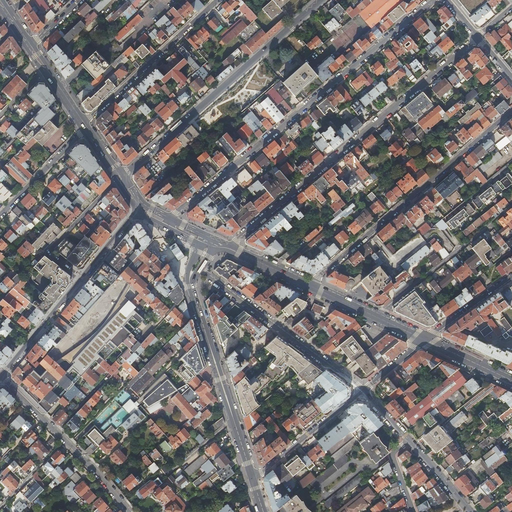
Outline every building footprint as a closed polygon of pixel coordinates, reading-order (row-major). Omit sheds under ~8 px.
[(29,0),(27,2),(18,11),(33,32),(36,32),(55,14),(51,10),(44,16),(42,14),(42,13),(40,10),(38,13),(40,16),(38,17),(39,19),(37,20),(33,15),(34,14),(37,12),(34,6),(31,8),(39,0),(29,0)] [(100,2),(97,0),(96,0),(90,7),(92,9),(100,2)] [(92,9),(97,14),(111,0),(101,0),(100,2),(92,9)] [(128,0),(127,1),(128,1),(111,17),(112,18),(108,21),(111,24),(136,0),(128,0)] [(197,13),(204,6),(197,0),(195,0),(190,5),(193,9),(197,13)] [(238,4),(240,6),(244,3),(243,2),(240,0),(229,0),(230,1),(227,3),(232,8),(238,4)] [(270,0),(262,8),(271,19),(276,13),(277,14),(282,11),(279,8),(288,0),(270,0)] [(358,13),(371,2),(369,0),(363,0),(357,6),(357,7),(353,10),(356,15),(358,13)] [(373,0),(371,2),(358,13),(371,28),(383,18),(386,15),(398,5),(402,1),(404,0),(373,0)] [(398,5),(405,13),(406,14),(417,5),(422,0),(411,0),(412,0),(407,4),(406,3),(405,5),(402,1),(398,5)] [(501,0),(489,0),(487,2),(492,8),(501,0)] [(86,15),(92,9),(90,7),(86,2),(77,10),(81,14),(83,12),(86,15)] [(193,9),(190,5),(187,2),(176,12),(183,19),(193,9)] [(223,9),(219,13),(225,20),(227,18),(235,11),(232,8),(227,3),(226,2),(221,7),(223,9)] [(257,17),(244,3),(240,6),(238,8),(250,21),(245,25),(240,18),(232,26),(234,28),(230,32),(228,29),(227,28),(218,37),(221,40),(225,45),(236,35),(243,29),(247,26),(254,20),(257,17)] [(469,18),(474,24),(491,11),(485,4),(469,18)] [(393,23),(405,13),(398,5),(386,15),(393,23)] [(183,19),(176,12),(172,7),(169,10),(175,17),(170,22),(175,26),(183,19)] [(452,17),(444,7),(438,12),(441,16),(440,17),(441,18),(445,23),(452,17)] [(212,12),(210,14),(213,18),(208,23),(214,30),(220,24),(217,22),(219,20),(212,12)] [(80,20),(63,37),(68,42),(82,28),(83,29),(89,24),(88,23),(94,17),(91,13),(82,22),(80,20)] [(142,19),(138,14),(114,36),(118,41),(142,19)] [(170,34),(177,28),(175,26),(170,22),(168,19),(164,15),(155,23),(158,27),(165,21),(167,24),(168,23),(168,24),(167,25),(168,26),(165,29),(170,34)] [(389,26),(393,23),(386,15),(383,18),(385,20),(382,23),(386,28),(387,29),(390,27),(389,26)] [(324,26),(330,33),(335,28),(336,28),(340,25),(333,17),(326,24),(324,26)] [(455,20),(452,17),(445,23),(443,24),(440,27),(441,28),(443,30),(455,20)] [(417,21),(413,25),(415,27),(421,35),(429,44),(433,41),(437,38),(433,33),(423,22),(420,18),(417,21)] [(245,45),(252,53),(285,23),(281,19),(265,33),(261,29),(251,38),(250,37),(247,39),(249,41),(245,45)] [(427,19),(423,22),(433,33),(434,32),(436,30),(430,22),(427,19)] [(254,20),(247,26),(243,29),(248,35),(259,26),(254,20)] [(82,51),(88,46),(87,45),(105,28),(101,23),(82,40),(85,42),(79,48),(82,51)] [(381,33),(386,28),(382,23),(376,28),(377,28),(381,33)] [(485,38),(493,46),(500,40),(511,31),(506,25),(496,34),(494,31),(490,34),(488,32),(486,35),(485,38)] [(300,26),(298,28),(306,37),(308,35),(300,26)] [(406,34),(412,41),(413,40),(414,41),(416,39),(416,40),(421,35),(415,27),(406,34)] [(197,32),(205,41),(207,39),(206,37),(209,35),(203,28),(197,32)] [(377,38),(382,34),(381,33),(377,28),(372,32),(376,37),(377,38)] [(243,29),(236,35),(243,43),(247,39),(250,37),(248,35),(243,29)] [(43,47),(47,53),(57,43),(63,38),(58,32),(59,32),(57,30),(43,43),(43,47)] [(168,37),(161,30),(156,35),(160,39),(161,38),(164,41),(168,37)] [(500,40),(509,51),(511,48),(511,45),(508,40),(511,36),(511,30),(511,31),(500,40)] [(149,36),(146,32),(138,39),(139,41),(142,44),(143,45),(147,42),(145,40),(149,36)] [(189,34),(185,37),(195,49),(200,45),(199,45),(200,44),(199,44),(202,42),(203,43),(205,41),(197,32),(192,37),(189,34)] [(368,43),(376,37),(372,32),(367,35),(366,33),(362,36),(368,43)] [(436,44),(443,53),(446,56),(450,53),(447,50),(453,44),(447,37),(440,43),(439,42),(441,40),(440,39),(443,36),(442,35),(444,34),(443,32),(437,38),(433,41),(436,44)] [(397,41),(405,50),(406,52),(411,48),(412,49),(414,49),(416,47),(412,41),(406,34),(397,41)] [(7,59),(10,61),(21,49),(12,37),(9,36),(0,46),(0,59),(4,56),(3,55),(10,47),(12,50),(10,52),(10,53),(11,54),(7,59)] [(316,36),(310,41),(314,46),(314,47),(315,47),(316,46),(321,42),(316,36)] [(362,51),(369,44),(368,43),(362,36),(361,37),(364,40),(361,42),(359,39),(355,42),(362,51)] [(139,41),(138,39),(130,46),(132,48),(139,41)] [(390,44),(387,46),(388,49),(395,56),(397,54),(398,56),(399,57),(402,55),(401,54),(405,50),(397,41),(395,39),(391,42),(395,46),(393,48),(390,44)] [(310,41),(306,45),(310,50),(314,47),(314,46),(310,41)] [(429,44),(424,48),(428,54),(430,53),(432,56),(436,52),(439,56),(443,53),(436,44),(433,41),(429,44)] [(355,56),(362,51),(355,42),(353,45),(356,49),(352,52),(355,56)] [(60,72),(68,64),(71,61),(57,46),(58,44),(57,43),(47,53),(60,72)] [(232,63),(236,67),(239,64),(239,63),(239,62),(237,60),(236,60),(235,59),(234,58),(241,53),(241,52),(243,51),(248,56),(252,53),(245,45),(243,43),(221,62),(222,63),(221,64),(222,66),(219,69),(221,72),(230,64),(232,63)] [(149,52),(146,49),(143,45),(142,44),(134,51),(137,53),(142,58),(149,52)] [(152,55),(155,51),(150,45),(146,49),(149,52),(152,55)] [(181,48),(179,50),(185,58),(188,56),(192,53),(184,45),(181,48)] [(132,48),(130,46),(122,53),(126,57),(131,53),(134,56),(137,53),(134,51),(132,48)] [(169,63),(173,67),(183,58),(181,56),(179,58),(177,55),(179,54),(174,48),(171,50),(174,54),(171,56),(171,57),(170,58),(169,56),(166,59),(169,63)] [(344,55),(343,56),(345,59),(348,62),(355,56),(352,52),(348,48),(347,50),(349,53),(345,56),(344,55)] [(484,65),(489,61),(478,48),(474,48),(468,54),(470,56),(467,58),(467,59),(470,63),(471,63),(474,61),(480,68),(484,65)] [(387,60),(384,63),(389,69),(393,74),(401,68),(403,66),(395,56),(388,49),(383,53),(390,60),(388,61),(387,60)] [(202,50),(199,53),(202,56),(204,58),(207,55),(202,50)] [(96,52),(95,51),(82,63),(83,64),(84,65),(97,53),(96,52)] [(103,71),(109,66),(97,53),(84,65),(95,78),(102,72),(103,71)] [(126,57),(122,53),(111,64),(116,68),(117,70),(122,66),(128,60),(126,57)] [(84,59),(79,54),(76,57),(73,60),(77,65),(84,59)] [(342,54),(334,60),(339,66),(341,68),(342,67),(339,64),(345,59),(343,56),(342,54)] [(330,55),(312,71),(316,76),(326,67),(334,60),(330,55)] [(414,57),(413,58),(415,60),(409,64),(415,71),(422,66),(414,57)] [(160,79),(164,83),(171,76),(178,84),(177,84),(177,85),(180,88),(185,83),(184,82),(187,79),(180,72),(178,70),(187,62),(183,58),(173,67),(163,76),(160,79)] [(464,78),(466,80),(471,76),(466,70),(465,71),(462,67),(467,64),(462,58),(454,65),(457,70),(464,78)] [(339,66),(334,60),(326,67),(331,73),(339,66)] [(374,64),(370,67),(377,75),(384,69),(378,61),(374,64)] [(305,62),(282,83),(283,84),(285,86),(291,93),(293,96),(298,92),(312,79),(314,78),(316,76),(312,71),(305,62)] [(10,63),(2,71),(9,77),(16,70),(14,67),(10,63)] [(161,74),(163,76),(173,67),(169,63),(165,66),(163,64),(159,67),(156,64),(154,66),(155,68),(158,71),(160,69),(163,72),(161,74)] [(192,75),(191,75),(195,79),(190,84),(196,91),(205,84),(202,81),(204,79),(203,78),(205,77),(212,71),(205,63),(204,64),(199,68),(196,71),(192,75)] [(65,79),(74,71),(68,64),(60,72),(65,79)] [(116,68),(111,64),(109,66),(103,71),(107,76),(116,68)] [(215,77),(219,82),(234,69),(230,64),(221,72),(215,77)] [(492,75),(484,65),(480,68),(475,72),(483,83),(485,81),(486,81),(489,78),(492,75)] [(122,66),(117,70),(108,79),(112,84),(118,78),(119,80),(128,72),(122,66)] [(326,67),(316,76),(317,77),(322,82),(332,74),(331,73),(326,67)] [(142,95),(146,91),(145,90),(146,89),(146,88),(149,85),(150,86),(149,87),(150,88),(154,84),(152,82),(155,79),(156,80),(158,78),(159,80),(160,79),(163,76),(161,74),(158,71),(155,68),(135,87),(142,95)] [(401,68),(393,74),(398,79),(405,73),(401,68)] [(457,70),(447,78),(448,79),(447,80),(452,86),(453,85),(456,89),(462,84),(460,82),(464,78),(457,70)] [(371,78),(365,71),(351,83),(356,89),(371,78)] [(103,74),(102,72),(95,78),(86,87),(87,88),(92,84),(95,87),(104,79),(101,76),(103,74)] [(491,79),(493,82),(500,75),(498,73),(491,79)] [(393,74),(390,77),(388,78),(386,80),(390,84),(391,85),(398,79),(393,74)] [(26,85),(16,75),(1,91),(11,101),(26,85)] [(204,79),(209,84),(215,79),(211,75),(206,79),(205,77),(203,78),(204,79)] [(493,82),(495,85),(503,78),(500,75),(493,82)] [(432,90),(439,98),(452,87),(452,86),(447,80),(445,78),(432,90)] [(503,78),(495,85),(500,91),(508,85),(503,78)] [(112,84),(108,79),(104,82),(106,84),(90,99),(88,97),(81,103),(87,111),(89,111),(90,111),(116,88),(112,84)] [(31,90),(30,88),(26,92),(32,97),(37,91),(44,84),(41,80),(31,90)] [(381,81),(374,87),(380,94),(387,88),(386,87),(383,83),(383,82),(381,81)] [(153,94),(154,93),(160,87),(156,83),(154,84),(150,88),(148,89),(153,94)] [(47,88),(44,84),(37,91),(38,92),(36,95),(38,97),(47,88)] [(171,99),(165,105),(172,113),(179,107),(172,99),(175,96),(164,84),(161,87),(171,99)] [(340,85),(335,89),(344,99),(348,104),(353,100),(340,85)] [(511,89),(508,85),(500,91),(505,97),(504,98),(505,99),(506,99),(511,94),(511,89)] [(135,102),(137,100),(134,97),(136,94),(138,97),(140,95),(132,86),(126,92),(132,99),(135,102)] [(291,93),(285,86),(278,92),(285,99),(291,93)] [(272,87),(264,94),(267,97),(283,116),(289,111),(281,102),(273,92),(275,90),(272,87)] [(374,87),(367,93),(372,100),(380,94),(374,87)] [(55,100),(47,88),(38,97),(34,101),(36,103),(41,98),(42,100),(38,105),(33,111),(30,108),(21,118),(30,126),(39,117),(38,115),(42,111),(43,112),(47,109),(55,100)] [(89,92),(85,88),(84,89),(76,96),(79,100),(89,92)] [(335,89),(325,98),(337,112),(339,111),(335,106),(336,106),(336,104),(336,103),(339,100),(339,101),(342,101),(344,99),(335,89)] [(462,99),(466,104),(478,94),(474,89),(462,99)] [(291,110),(275,90),(273,92),(281,102),(289,111),(291,110)] [(184,91),(177,98),(182,104),(186,101),(187,101),(191,98),(184,91)] [(252,91),(241,99),(245,104),(256,96),(252,91)] [(128,102),(132,99),(126,92),(122,96),(124,98),(128,102)] [(419,140),(420,142),(440,125),(449,118),(445,113),(439,105),(435,108),(422,92),(400,110),(405,115),(407,113),(408,112),(410,114),(418,123),(410,129),(415,136),(419,140)] [(367,93),(359,99),(365,106),(372,100),(367,93)] [(267,97),(260,104),(276,123),(283,116),(267,97)] [(123,112),(125,110),(122,107),(128,102),(124,98),(116,105),(121,110),(123,112)] [(325,98),(316,105),(319,109),(324,115),(327,112),(325,111),(328,109),(329,109),(333,112),(334,111),(336,114),(337,112),(325,98)] [(19,106),(24,112),(31,105),(32,104),(26,99),(19,106)] [(61,108),(55,100),(47,109),(49,111),(53,115),(51,116),(52,117),(61,108)] [(445,113),(449,118),(464,105),(460,100),(445,113)] [(494,105),(492,106),(498,113),(500,115),(509,107),(503,100),(495,107),(494,105)] [(357,101),(350,106),(358,115),(362,111),(364,109),(357,101)] [(109,108),(113,112),(115,110),(117,113),(121,110),(116,105),(115,102),(109,108)] [(145,116),(151,111),(144,102),(138,107),(145,116)] [(158,114),(155,116),(157,118),(162,124),(165,121),(164,120),(167,117),(168,118),(168,119),(168,120),(169,120),(171,118),(171,117),(170,117),(169,116),(172,113),(165,105),(162,102),(154,109),(158,114)] [(260,104),(251,111),(255,116),(257,114),(254,111),(256,109),(264,119),(260,122),(267,130),(276,123),(260,104)] [(492,106),(490,104),(489,104),(490,106),(482,113),(484,116),(490,123),(492,122),(490,120),(494,117),(495,116),(498,113),(492,106)] [(123,121),(137,108),(134,105),(120,118),(123,121)] [(114,120),(116,119),(118,117),(113,112),(109,108),(106,111),(114,120)] [(315,110),(309,115),(315,121),(320,116),(321,117),(324,115),(319,109),(316,111),(315,110)] [(478,109),(470,115),(474,119),(474,120),(476,119),(475,118),(481,113),(478,109)] [(101,132),(113,121),(114,120),(106,111),(103,113),(96,120),(96,122),(95,123),(101,132)] [(251,111),(242,119),(244,122),(258,138),(267,130),(260,122),(255,116),(251,111)] [(470,115),(460,124),(463,128),(474,119),(470,115)] [(478,122),(484,129),(490,123),(484,116),(478,122)] [(36,124),(41,129),(48,122),(45,119),(43,117),(36,124)] [(307,117),(299,123),(302,128),(309,122),(310,123),(311,122),(307,117)] [(356,117),(346,126),(352,134),(355,132),(354,131),(355,130),(357,130),(358,129),(358,128),(358,127),(358,126),(357,125),(360,122),(358,119),(356,117)] [(162,124),(157,118),(149,124),(155,130),(156,131),(163,125),(162,124)] [(0,129),(4,133),(12,125),(8,120),(0,128),(0,129)] [(41,129),(33,137),(37,141),(46,150),(62,133),(49,120),(48,122),(41,129)] [(115,128),(113,126),(115,123),(113,121),(101,132),(105,137),(113,130),(115,128)] [(311,124),(316,130),(320,127),(315,121),(311,124)] [(288,128),(285,131),(293,140),(299,135),(296,132),(301,128),(296,122),(290,127),(292,129),(290,130),(288,128)] [(466,131),(470,136),(472,139),(483,130),(476,122),(472,126),(471,125),(470,126),(470,127),(466,131)] [(155,130),(149,124),(148,123),(140,129),(142,132),(147,137),(155,130)] [(195,137),(199,134),(198,133),(190,124),(176,137),(181,144),(184,147),(187,144),(186,142),(194,135),(195,137)] [(243,139),(244,139),(252,132),(245,124),(237,131),(243,139)] [(346,126),(344,124),(340,127),(341,128),(339,130),(340,131),(339,132),(338,131),(336,132),(336,131),(335,132),(337,136),(343,142),(352,134),(346,126)] [(463,128),(460,124),(456,128),(457,129),(456,130),(458,131),(454,134),(462,143),(470,136),(466,131),(463,128)] [(495,145),(499,150),(509,143),(510,142),(507,138),(511,134),(511,135),(511,132),(505,124),(499,129),(506,137),(495,145)] [(322,132),(320,134),(325,140),(327,138),(328,140),(329,138),(331,141),(328,143),(328,142),(327,143),(329,145),(333,150),(343,142),(337,136),(334,138),(332,136),(333,135),(332,134),(334,132),(330,126),(327,128),(327,130),(324,132),(322,132)] [(387,126),(377,136),(383,142),(393,133),(387,126)] [(409,141),(415,136),(410,129),(409,128),(403,133),(409,141)] [(33,137),(26,130),(19,138),(25,145),(33,137)] [(111,146),(124,135),(121,131),(118,134),(116,136),(116,135),(117,134),(113,130),(105,137),(107,140),(111,146)] [(131,135),(128,131),(124,135),(111,146),(115,153),(123,164),(126,164),(138,154),(131,146),(129,148),(125,143),(124,144),(124,145),(123,146),(121,143),(124,141),(131,135)] [(147,137),(142,132),(135,138),(142,145),(149,139),(147,137)] [(321,152),(319,153),(324,158),(327,156),(322,151),(329,145),(327,143),(325,140),(320,134),(318,132),(315,135),(318,139),(314,143),(321,152)] [(231,139),(226,133),(222,136),(233,149),(238,154),(246,147),(241,141),(239,138),(232,144),(232,142),(231,141),(230,141),(230,140),(231,139)] [(370,145),(376,140),(372,134),(362,142),(367,148),(367,147),(369,149),(371,146),(370,145)] [(12,148),(11,147),(15,141),(12,139),(13,139),(9,136),(1,147),(6,150),(7,148),(10,151),(12,148)] [(233,149),(222,136),(217,140),(228,153),(233,149)] [(283,143),(287,140),(284,136),(277,142),(283,148),(284,147),(283,146),(284,145),(283,143)] [(37,141),(33,137),(25,145),(22,148),(24,150),(26,152),(37,141)] [(176,148),(181,144),(176,137),(162,149),(168,156),(172,152),(174,154),(175,153),(174,150),(175,149),(176,151),(177,150),(176,148)] [(489,138),(481,144),(486,151),(489,149),(491,151),(495,147),(493,145),(494,144),(489,138)] [(246,147),(249,145),(244,139),(243,139),(241,141),(246,147)] [(445,153),(449,159),(452,156),(450,153),(457,147),(454,143),(452,140),(451,139),(450,140),(451,141),(450,142),(449,141),(448,141),(447,141),(444,143),(446,145),(444,147),(448,151),(445,153)] [(274,140),(262,150),(269,158),(280,148),(274,140)] [(290,145),(283,151),(286,155),(287,155),(296,147),(298,146),(293,140),(289,143),(290,145)] [(411,146),(412,148),(420,142),(419,140),(411,146)] [(97,161),(84,143),(78,142),(65,156),(76,167),(84,158),(87,161),(89,164),(90,165),(91,167),(97,161)] [(396,157),(398,160),(400,158),(405,154),(408,152),(405,148),(403,151),(396,142),(388,148),(391,150),(390,151),(395,157),(396,157)] [(481,144),(473,151),(479,159),(484,155),(483,154),(486,151),(481,144)] [(357,146),(350,152),(359,162),(362,166),(364,165),(360,161),(368,154),(363,147),(360,150),(357,146)] [(439,162),(443,158),(435,148),(423,158),(432,168),(435,165),(434,164),(438,161),(439,162)] [(162,162),(169,157),(168,156),(162,149),(158,152),(159,154),(157,155),(158,157),(161,161),(162,162)] [(20,150),(18,152),(15,155),(20,159),(18,161),(26,169),(29,165),(25,161),(30,156),(28,153),(26,152),(24,150),(22,152),(20,150)] [(218,167),(227,159),(220,151),(219,152),(217,150),(214,152),(216,155),(212,159),(218,167)] [(208,172),(212,176),(216,173),(211,167),(210,168),(203,160),(208,155),(205,151),(196,158),(198,160),(202,165),(208,172)] [(306,158),(307,159),(313,167),(324,158),(319,153),(318,151),(310,158),(309,155),(306,158)] [(473,151),(465,158),(471,166),(477,161),(479,159),(473,151)] [(477,169),(481,174),(502,157),(498,151),(477,169)] [(350,152),(342,159),(347,165),(350,169),(353,167),(351,165),(351,163),(353,162),(355,162),(356,164),(359,162),(350,152)] [(263,154),(256,159),(261,166),(268,160),(263,154)] [(76,167),(65,156),(60,161),(69,169),(77,177),(79,179),(86,172),(84,170),(81,167),(87,161),(84,158),(76,167)] [(22,186),(32,175),(26,169),(18,161),(13,157),(3,168),(22,186)] [(196,158),(188,165),(190,168),(198,160),(196,158)] [(413,158),(402,167),(408,173),(416,182),(418,185),(428,176),(413,158)] [(297,167),(303,175),(313,167),(307,159),(297,167)] [(342,159),(331,168),(339,177),(342,181),(345,179),(342,175),(343,174),(341,170),(347,165),(342,159)] [(261,167),(255,160),(249,165),(255,172),(261,167)] [(101,168),(97,161),(91,167),(86,172),(79,179),(78,181),(82,185),(85,181),(86,182),(89,181),(101,168)] [(84,170),(90,165),(89,164),(87,161),(81,167),(84,170)] [(461,161),(453,168),(463,180),(464,179),(474,171),(472,168),(469,171),(461,161)] [(293,171),(300,178),(303,175),(297,167),(293,162),(289,165),(287,162),(280,168),(287,176),(293,171)] [(189,182),(195,190),(203,183),(190,168),(188,165),(184,169),(191,177),(192,178),(193,177),(194,178),(193,178),(194,179),(190,182),(189,180),(188,181),(189,183),(189,182)] [(201,178),(208,172),(202,165),(200,167),(199,166),(198,167),(198,168),(195,171),(201,178)] [(133,178),(139,188),(148,181),(146,179),(145,178),(146,176),(150,173),(143,166),(133,174),(133,176),(133,178)] [(243,166),(238,170),(251,185),(256,181),(252,176),(243,166)] [(362,166),(360,168),(356,171),(364,182),(371,177),(362,166)] [(331,168),(322,176),(330,186),(335,182),(338,186),(338,185),(343,191),(348,188),(342,181),(339,177),(331,168)] [(71,187),(76,183),(74,181),(77,177),(69,169),(64,173),(71,180),(71,181),(64,174),(58,180),(69,190),(71,187)] [(474,171),(464,179),(467,183),(473,178),(473,177),(475,175),(483,184),(487,181),(481,174),(477,169),(474,171)] [(110,181),(103,170),(96,177),(99,180),(99,181),(100,182),(99,183),(98,182),(96,183),(94,180),(88,185),(99,195),(110,183),(110,181)] [(258,179),(273,197),(290,183),(279,170),(275,174),(277,176),(278,176),(279,178),(278,178),(275,181),(273,183),(270,185),(269,186),(268,185),(268,183),(262,176),(259,178),(258,179)] [(139,188),(144,194),(158,182),(154,178),(158,175),(157,175),(160,172),(159,171),(148,181),(139,188)] [(453,172),(434,188),(443,198),(443,199),(446,196),(447,197),(449,197),(449,196),(456,191),(464,201),(472,194),(453,172)] [(342,181),(348,188),(350,190),(360,182),(353,173),(345,179),(342,181)] [(401,179),(396,183),(404,192),(416,182),(408,173),(403,177),(404,179),(404,180),(403,180),(403,181),(402,181),(401,179)] [(234,174),(230,177),(243,192),(247,188),(234,174)] [(472,201),(476,206),(479,209),(482,206),(481,206),(486,202),(493,197),(493,196),(498,192),(498,193),(502,190),(502,191),(505,188),(505,189),(511,183),(511,182),(511,178),(509,174),(497,184),(496,182),(475,200),(474,199),(473,199),(472,200),(472,201)] [(335,201),(330,206),(335,212),(345,204),(330,186),(322,176),(312,184),(320,193),(324,190),(323,189),(327,185),(331,190),(328,193),(335,201)] [(174,177),(159,190),(150,198),(157,202),(163,204),(172,197),(169,193),(167,194),(166,193),(163,195),(162,195),(162,194),(164,192),(165,192),(171,186),(177,181),(176,179),(174,177)] [(230,177),(217,188),(230,202),(235,198),(229,191),(236,185),(240,190),(239,191),(241,193),(243,192),(230,177)] [(58,191),(60,189),(59,188),(62,185),(55,178),(47,186),(54,193),(57,190),(58,191)] [(250,201),(259,212),(274,199),(273,197),(258,179),(256,181),(251,185),(248,187),(251,192),(255,189),(257,191),(260,189),(264,194),(253,202),(251,200),(250,201)] [(172,197),(163,204),(171,208),(174,208),(186,197),(195,190),(189,182),(189,183),(181,189),(183,192),(181,194),(179,194),(178,195),(177,194),(176,195),(177,196),(176,197),(174,199),(172,197)] [(307,198),(310,201),(315,196),(321,203),(325,199),(320,193),(312,184),(303,192),(307,198)] [(394,187),(390,190),(397,198),(402,193),(395,184),(393,186),(394,187)] [(0,187),(9,196),(12,193),(3,185),(0,187)] [(0,192),(5,197),(6,199),(9,196),(0,187),(0,192)] [(79,195),(71,187),(69,190),(68,191),(60,199),(58,201),(56,204),(59,207),(63,203),(68,207),(72,203),(76,198),(79,195)] [(159,190),(157,187),(146,196),(146,197),(150,198),(159,190)] [(86,188),(79,195),(76,198),(72,203),(76,207),(77,208),(90,195),(88,194),(91,192),(86,188)] [(123,199),(115,188),(112,188),(105,196),(111,202),(108,204),(114,209),(110,205),(111,204),(110,203),(110,202),(116,207),(123,199)] [(230,202),(217,188),(195,207),(188,212),(188,216),(202,222),(205,216),(203,213),(202,211),(201,209),(202,208),(204,210),(208,207),(206,205),(211,200),(214,203),(216,205),(211,208),(210,207),(207,209),(208,209),(205,212),(207,214),(206,214),(210,219),(216,214),(224,208),(226,205),(230,202)] [(428,190),(424,193),(433,204),(434,205),(443,198),(434,188),(431,191),(430,190),(428,191),(428,190)] [(37,196),(32,190),(29,193),(34,199),(37,196)] [(397,198),(390,190),(386,193),(385,192),(383,194),(391,203),(397,198)] [(52,195),(49,192),(46,196),(45,195),(41,199),(48,206),(55,198),(52,195)] [(301,202),(307,198),(303,192),(298,196),(299,198),(297,200),(297,199),(292,203),(298,210),(302,206),(301,205),(302,204),(301,202)] [(372,192),(367,195),(374,203),(370,207),(375,213),(379,209),(380,210),(384,207),(383,205),(378,199),(372,192)] [(34,199),(29,193),(20,202),(27,209),(28,209),(29,208),(33,204),(35,202),(36,201),(34,199)] [(424,193),(414,202),(415,204),(424,215),(429,211),(428,210),(429,209),(430,210),(433,208),(431,206),(433,204),(424,193)] [(235,198),(230,202),(226,205),(227,206),(224,209),(224,208),(216,214),(224,223),(233,215),(243,207),(240,203),(242,200),(238,195),(235,198)] [(111,202),(105,196),(100,201),(106,206),(107,206),(112,211),(114,209),(108,204),(111,202)] [(501,207),(507,202),(503,198),(493,206),(499,214),(503,211),(501,207)] [(129,208),(123,199),(116,207),(115,207),(114,209),(112,211),(110,213),(106,217),(107,218),(111,215),(113,217),(110,220),(107,224),(103,220),(99,224),(111,234),(114,229),(129,212),(129,209),(129,208)] [(106,206),(100,201),(97,204),(103,209),(106,206)] [(224,223),(216,229),(228,235),(230,235),(231,235),(259,212),(250,201),(244,206),(245,207),(246,206),(248,209),(247,212),(238,219),(236,222),(233,218),(234,217),(233,215),(224,223)] [(301,214),(298,210),(292,203),(291,201),(279,212),(287,222),(291,219),(290,218),(294,215),(295,215),(298,220),(303,216),(301,214)] [(415,204),(403,215),(410,222),(411,224),(416,220),(414,219),(415,218),(416,219),(419,217),(420,218),(424,215),(415,204)] [(445,223),(448,226),(451,230),(453,228),(454,229),(467,218),(467,217),(471,214),(472,214),(475,212),(473,209),(469,204),(468,204),(467,204),(467,205),(467,206),(445,223)] [(43,216),(48,212),(41,205),(34,213),(38,217),(39,216),(41,219),(43,216)] [(362,205),(356,209),(360,214),(354,220),(354,221),(360,227),(372,217),(362,205)] [(23,213),(16,206),(11,211),(14,213),(18,218),(27,226),(33,220),(36,223),(31,230),(28,232),(36,240),(35,241),(40,246),(40,247),(44,250),(61,232),(62,231),(53,223),(52,224),(48,228),(40,220),(39,220),(32,213),(28,209),(27,209),(23,213)] [(479,218),(482,222),(483,222),(493,214),(496,217),(499,214),(493,206),(479,218)] [(80,211),(77,208),(76,207),(71,212),(75,216),(80,211)] [(71,212),(67,208),(62,213),(67,217),(64,219),(60,215),(57,219),(65,227),(75,216),(71,212)] [(286,230),(291,226),(287,222),(279,212),(263,225),(272,235),(273,236),(275,234),(275,232),(274,231),(282,225),(283,225),(284,226),(283,227),(286,230)] [(402,213),(389,223),(395,231),(396,231),(405,223),(407,225),(410,222),(403,215),(402,213)] [(97,222),(88,214),(85,217),(87,219),(86,220),(88,222),(89,221),(92,224),(88,228),(90,229),(97,222)] [(505,224),(510,220),(506,216),(503,218),(502,217),(498,220),(503,227),(506,225),(505,224)] [(479,218),(462,231),(466,235),(482,222),(479,218)] [(442,219),(433,226),(435,228),(437,227),(438,229),(439,229),(440,230),(444,230),(448,226),(445,223),(442,219)] [(12,227),(19,233),(25,227),(19,220),(12,227)] [(360,227),(354,221),(347,227),(353,234),(361,228),(360,227)] [(122,239),(131,249),(137,240),(141,245),(138,249),(136,249),(134,252),(135,254),(137,256),(145,248),(151,241),(139,223),(137,223),(135,223),(122,239)] [(389,223),(376,235),(382,242),(395,231),(389,223)] [(417,230),(419,233),(421,236),(430,228),(426,223),(417,230)] [(90,229),(88,228),(84,224),(79,229),(85,235),(90,229)] [(99,247),(111,234),(99,224),(94,230),(98,233),(97,235),(93,232),(88,238),(99,247)] [(272,235),(263,225),(246,240),(246,243),(262,250),(274,240),(272,239),(268,242),(265,238),(267,236),(268,237),(269,236),(268,235),(270,234),(271,236),(272,235)] [(321,226),(320,225),(305,237),(308,241),(319,232),(317,230),(320,228),(320,227),(321,226)] [(509,229),(506,225),(503,227),(498,231),(501,235),(509,229)] [(322,233),(286,262),(290,264),(301,254),(315,243),(326,234),(330,231),(327,228),(322,233)] [(4,236),(11,242),(16,236),(10,229),(5,234),(4,236)] [(342,230),(334,237),(340,244),(348,237),(342,230)] [(505,243),(494,230),(490,233),(500,246),(493,252),(495,255),(496,256),(508,247),(505,243)] [(334,237),(330,231),(326,234),(331,239),(334,237)] [(32,245),(35,241),(36,240),(28,232),(23,237),(27,241),(32,245)] [(403,239),(396,232),(394,234),(401,241),(403,239)] [(82,268),(99,247),(88,238),(85,235),(75,247),(64,238),(54,249),(78,269),(82,268)] [(0,252),(4,256),(9,251),(8,250),(10,249),(9,248),(10,247),(1,238),(0,239),(0,249),(2,251),(0,252)] [(434,238),(429,242),(436,251),(441,247),(434,238)] [(132,250),(131,249),(122,239),(114,249),(124,258),(126,255),(124,254),(127,251),(129,253),(132,250)] [(493,252),(483,239),(471,248),(482,262),(485,265),(489,262),(484,257),(485,256),(483,254),(488,250),(489,253),(492,257),(495,255),(493,252)] [(274,240),(262,250),(272,255),(277,251),(278,253),(282,249),(274,240)] [(29,253),(34,248),(32,245),(27,241),(22,246),(17,251),(24,258),(29,253)] [(37,250),(40,247),(40,246),(35,241),(32,245),(34,248),(37,250)] [(339,249),(332,241),(328,244),(329,245),(328,246),(327,245),(326,246),(327,247),(322,252),(328,259),(339,249)] [(400,265),(404,270),(429,250),(431,252),(429,254),(429,255),(427,257),(428,258),(433,254),(434,253),(436,251),(429,242),(419,249),(421,252),(418,254),(416,252),(400,265)] [(174,243),(168,247),(179,263),(185,259),(174,243)] [(366,243),(357,250),(364,258),(368,254),(369,255),(370,254),(369,253),(370,252),(372,254),(370,256),(373,260),(378,257),(374,253),(366,243)] [(387,248),(392,254),(396,251),(390,245),(387,248)] [(472,256),(464,262),(465,263),(468,267),(472,272),(473,274),(476,278),(477,278),(483,274),(481,271),(478,273),(475,270),(476,269),(475,267),(482,262),(471,248),(469,245),(466,247),(472,256)] [(145,248),(137,256),(133,261),(131,263),(126,268),(120,275),(128,281),(127,282),(132,286),(133,286),(140,293),(146,287),(147,285),(140,278),(143,275),(144,276),(146,276),(149,273),(149,272),(147,270),(150,267),(158,274),(160,271),(165,266),(157,259),(158,259),(153,254),(152,255),(145,248)] [(374,253),(378,257),(382,262),(388,258),(380,248),(374,253)] [(126,260),(124,258),(114,249),(110,254),(105,260),(118,271),(126,260)] [(293,251),(291,249),(281,257),(284,258),(293,251)] [(348,259),(351,263),(353,266),(361,260),(362,261),(363,260),(362,259),(364,258),(357,250),(348,259)] [(310,259),(301,254),(290,264),(311,274),(315,273),(330,261),(328,259),(322,252),(321,251),(313,258),(311,259),(311,260),(310,260),(310,259)] [(433,254),(428,258),(427,258),(433,266),(440,261),(434,253),(433,254)] [(501,276),(511,268),(511,262),(509,258),(501,264),(500,263),(500,264),(495,268),(501,276)] [(61,294),(69,284),(67,282),(67,278),(69,276),(48,259),(42,266),(43,267),(39,272),(47,278),(47,279),(49,281),(50,280),(52,283),(50,284),(42,294),(54,303),(61,294)] [(228,271),(233,274),(235,273),(238,270),(242,267),(236,264),(227,260),(221,265),(228,271)] [(112,269),(103,262),(96,271),(105,278),(112,269)] [(454,278),(456,277),(468,267),(465,263),(451,274),(454,278)] [(168,265),(167,264),(165,266),(160,271),(162,273),(160,275),(160,274),(158,276),(158,277),(159,277),(159,278),(158,277),(154,281),(155,282),(154,283),(154,285),(155,286),(171,270),(168,265)] [(228,271),(221,265),(214,271),(227,280),(233,274),(228,271)] [(363,277),(361,280),(373,295),(389,281),(377,266),(363,277)] [(239,277),(240,278),(243,281),(245,279),(248,277),(251,274),(253,272),(249,270),(247,269),(244,267),(242,267),(238,270),(240,273),(238,275),(239,277)] [(456,277),(460,282),(472,272),(468,267),(456,277)] [(411,271),(416,278),(421,277),(414,269),(411,271)] [(444,287),(454,278),(451,274),(447,269),(443,272),(447,277),(437,285),(440,290),(444,287)] [(174,277),(171,270),(155,286),(151,291),(143,299),(147,303),(146,304),(148,306),(149,305),(154,309),(161,301),(156,296),(156,295),(155,294),(154,295),(152,293),(156,288),(165,297),(166,296),(178,283),(174,277)] [(337,272),(334,270),(326,277),(327,281),(347,291),(361,280),(363,277),(360,273),(354,279),(349,276),(349,277),(339,273),(338,274),(337,273),(337,272)] [(373,295),(366,300),(379,306),(382,303),(388,298),(385,293),(391,288),(395,293),(405,284),(405,282),(403,280),(402,280),(401,280),(408,275),(404,270),(389,281),(373,295)] [(105,278),(96,271),(89,280),(93,283),(95,282),(101,287),(103,285),(101,283),(105,278)] [(118,274),(115,271),(107,280),(112,284),(117,278),(120,275),(118,274)] [(259,275),(253,272),(251,274),(248,277),(252,281),(255,279),(259,275)] [(479,281),(481,284),(488,278),(484,273),(483,274),(477,278),(479,281)] [(236,287),(243,281),(240,278),(239,279),(238,278),(237,279),(233,274),(227,280),(236,287)] [(17,283),(19,281),(16,277),(13,281),(7,276),(2,282),(9,288),(14,283),(15,282),(17,283)] [(27,281),(22,278),(19,281),(17,283),(16,284),(13,288),(17,291),(20,289),(27,281)] [(62,343),(66,347),(114,294),(109,290),(118,279),(117,278),(112,284),(109,286),(104,292),(96,301),(88,310),(84,314),(83,315),(78,320),(71,328),(68,331),(66,334),(62,338),(59,342),(57,343),(55,346),(53,348),(48,353),(42,360),(36,367),(27,376),(25,378),(22,381),(30,388),(29,389),(34,393),(34,392),(41,399),(52,408),(58,401),(66,393),(60,388),(64,385),(69,389),(74,385),(78,380),(52,356),(52,354),(62,343)] [(243,281),(236,287),(241,291),(248,284),(249,283),(245,279),(243,281)] [(93,283),(89,280),(82,288),(92,296),(93,297),(100,288),(93,283)] [(436,293),(440,290),(437,285),(433,280),(429,284),(436,293)] [(477,293),(484,288),(481,284),(479,281),(472,286),(477,293)] [(9,288),(2,282),(0,283),(0,289),(4,293),(9,288)] [(452,299),(458,307),(471,298),(460,282),(458,284),(461,288),(460,289),(462,292),(452,299)] [(180,288),(178,283),(166,296),(167,296),(173,301),(172,302),(173,303),(174,302),(177,305),(184,297),(183,295),(182,292),(180,288)] [(282,285),(277,283),(261,296),(260,295),(254,300),(259,304),(268,297),(271,295),(282,285)] [(474,296),(477,293),(472,286),(470,283),(467,285),(474,296)] [(256,290),(248,284),(241,291),(251,298),(256,290)] [(301,294),(282,285),(271,295),(273,298),(276,295),(280,301),(286,296),(291,302),(296,298),(301,294)] [(403,309),(400,315),(426,328),(430,327),(445,317),(439,309),(433,300),(431,297),(432,296),(424,285),(409,297),(399,305),(403,309)] [(143,299),(151,291),(146,287),(140,293),(131,302),(134,305),(141,297),(143,299)] [(433,300),(445,289),(444,287),(440,290),(436,293),(432,296),(431,297),(433,300)] [(92,296),(82,288),(74,299),(81,305),(83,306),(86,303),(89,300),(88,300),(92,296)] [(96,301),(104,292),(102,290),(99,293),(100,293),(98,295),(97,294),(94,298),(96,301)] [(30,302),(32,299),(33,298),(23,291),(21,294),(26,299),(27,299),(30,302)] [(213,293),(206,301),(208,307),(208,309),(216,301),(213,298),(215,296),(218,299),(222,295),(219,292),(218,292),(216,295),(213,293)] [(500,292),(491,299),(500,311),(501,313),(510,306),(508,303),(506,301),(503,303),(501,300),(504,298),(500,292)] [(54,303),(42,294),(41,293),(39,295),(39,296),(39,298),(42,301),(42,302),(41,303),(40,303),(37,301),(34,301),(32,299),(30,302),(36,307),(45,314),(54,303)] [(397,302),(399,305),(409,297),(406,295),(397,302)] [(216,301),(208,309),(213,322),(214,325),(222,317),(229,311),(235,304),(232,302),(226,308),(225,308),(222,311),(220,309),(219,308),(220,308),(221,307),(222,308),(229,300),(225,297),(219,303),(217,301),(218,300),(217,300),(216,301)] [(268,297),(259,304),(274,315),(281,310),(282,309),(268,297)] [(7,318),(8,318),(15,309),(3,298),(0,301),(0,303),(3,305),(4,305),(5,307),(3,309),(0,312),(7,318)] [(88,310),(96,301),(94,298),(85,308),(88,310)] [(294,315),(297,313),(302,308),(305,302),(296,298),(291,302),(282,309),(281,310),(287,317),(289,319),(290,318),(294,315)] [(81,305),(74,299),(65,309),(73,315),(81,305)] [(439,309),(445,317),(458,307),(452,299),(449,301),(448,302),(439,309)] [(486,321),(488,325),(489,326),(498,337),(502,334),(503,335),(511,327),(504,317),(500,320),(500,321),(505,327),(503,328),(505,330),(501,333),(491,319),(490,320),(489,320),(489,318),(487,316),(494,311),(497,314),(500,311),(491,299),(477,309),(486,321)] [(187,307),(185,300),(178,307),(178,308),(181,311),(180,312),(175,307),(168,314),(172,318),(168,322),(171,324),(187,307)] [(161,301),(154,309),(152,311),(156,315),(155,316),(155,318),(157,319),(159,319),(161,316),(162,316),(169,309),(161,301)] [(319,314),(322,306),(312,303),(309,311),(319,314)] [(222,317),(214,325),(218,337),(220,344),(241,325),(251,316),(235,304),(229,311),(222,317)] [(35,326),(45,314),(36,307),(27,319),(30,322),(35,326)] [(189,314),(187,307),(171,324),(173,326),(177,323),(181,327),(190,317),(189,314)] [(302,308),(297,313),(302,319),(309,314),(310,315),(317,325),(318,324),(322,321),(325,318),(320,316),(310,311),(305,309),(305,310),(302,308)] [(73,315),(65,309),(61,314),(71,322),(68,325),(71,328),(78,320),(74,317),(73,315)] [(458,323),(463,331),(467,328),(472,331),(473,330),(474,332),(478,328),(477,326),(478,325),(479,326),(486,321),(477,309),(458,323)] [(340,313),(335,310),(329,315),(327,316),(329,319),(324,323),(322,321),(318,324),(322,328),(324,326),(327,330),(333,338),(336,335),(337,334),(330,325),(332,325),(334,323),(334,322),(336,324),(341,331),(345,328),(344,326),(346,324),(348,326),(355,320),(346,316),(340,313)] [(78,320),(83,315),(79,312),(74,317),(78,320)] [(289,319),(284,323),(286,324),(291,328),(302,319),(297,313),(294,315),(290,318),(289,319)] [(309,314),(302,319),(291,328),(303,336),(313,328),(306,319),(310,315),(309,314)] [(500,330),(504,327),(500,320),(503,318),(500,314),(492,319),(500,330)] [(25,328),(30,322),(27,319),(22,315),(17,322),(25,328)] [(251,316),(241,325),(242,327),(243,325),(252,335),(255,332),(262,325),(251,316)] [(68,325),(59,317),(55,321),(68,331),(71,328),(68,325)] [(8,324),(11,321),(8,318),(7,318),(1,324),(3,325),(2,327),(9,333),(12,329),(8,326),(8,324)] [(168,342),(170,343),(171,344),(172,343),(179,350),(182,348),(181,346),(179,343),(176,343),(177,340),(179,339),(180,340),(182,339),(180,337),(183,334),(186,337),(181,341),(185,346),(183,348),(187,352),(198,341),(191,319),(168,342)] [(361,328),(355,320),(348,326),(345,328),(341,331),(337,334),(336,335),(333,338),(332,339),(331,339),(319,349),(328,355),(339,346),(351,336),(358,331),(361,328)] [(461,332),(463,331),(458,323),(444,333),(445,336),(466,347),(467,344),(470,337),(465,334),(466,333),(464,332),(464,333),(461,332)] [(66,334),(55,325),(47,335),(54,341),(57,337),(58,337),(59,336),(62,338),(66,334)] [(267,328),(262,325),(255,332),(258,336),(267,328)] [(488,325),(480,331),(484,336),(492,330),(489,326),(488,325)] [(324,326),(322,328),(324,330),(331,339),(332,339),(333,338),(327,330),(324,326)] [(5,337),(9,333),(2,327),(0,329),(0,328),(0,334),(1,334),(5,337)] [(315,330),(314,328),(313,328),(303,336),(308,340),(313,336),(320,330),(318,327),(315,330)] [(511,327),(503,335),(506,339),(509,336),(510,338),(511,336),(511,327)] [(322,328),(320,330),(313,336),(314,337),(324,330),(322,328)] [(361,331),(358,331),(351,336),(339,346),(341,349),(337,353),(341,358),(346,355),(348,358),(344,361),(348,365),(352,362),(352,363),(354,361),(364,353),(371,347),(373,344),(369,340),(365,339),(366,337),(364,335),(362,335),(363,333),(361,331)] [(134,335),(131,332),(117,347),(123,353),(120,356),(121,356),(126,360),(134,351),(140,345),(141,344),(133,337),(134,335)] [(47,335),(45,333),(37,344),(46,351),(50,347),(50,348),(53,344),(55,345),(55,346),(57,343),(55,342),(54,341),(47,335)] [(151,333),(145,339),(150,343),(154,338),(155,339),(156,338),(151,333)] [(163,333),(157,339),(160,341),(166,336),(163,333)] [(272,334),(266,340),(268,343),(274,337),(272,334)] [(386,334),(371,347),(385,364),(406,347),(405,343),(386,334)] [(477,338),(471,335),(470,337),(467,344),(510,365),(511,363),(511,352),(508,350),(506,353),(503,351),(503,350),(490,344),(489,345),(477,340),(477,338)] [(242,378),(233,386),(234,388),(244,418),(253,410),(258,406),(254,400),(256,400),(254,395),(256,393),(256,394),(271,380),(273,381),(277,375),(279,376),(287,365),(292,368),(293,367),(298,373),(309,363),(312,361),(302,354),(301,355),(296,351),(297,350),(277,336),(264,347),(275,355),(275,357),(274,357),(267,367),(268,368),(263,374),(262,373),(255,379),(254,377),(249,381),(245,376),(242,378)] [(145,339),(141,344),(140,345),(145,350),(146,349),(145,348),(150,343),(145,339)] [(177,371),(188,383),(189,382),(196,376),(206,366),(198,341),(187,352),(181,357),(185,362),(179,367),(180,368),(177,371)] [(4,364),(14,352),(9,347),(5,344),(2,347),(3,348),(1,352),(0,351),(0,350),(1,349),(0,348),(0,364),(3,365),(4,364)] [(46,351),(37,344),(25,358),(33,365),(36,367),(42,360),(40,358),(37,361),(35,360),(39,355),(41,357),(46,351)] [(166,344),(153,357),(147,364),(138,373),(130,381),(127,384),(133,390),(137,395),(154,378),(152,375),(177,349),(172,345),(168,349),(166,347),(167,346),(166,344)] [(145,350),(140,345),(134,351),(138,355),(143,350),(144,351),(145,350)] [(235,350),(225,359),(231,378),(249,362),(247,359),(253,353),(252,352),(251,353),(245,346),(238,352),(245,359),(241,362),(240,362),(240,363),(240,365),(239,366),(238,365),(235,356),(237,354),(235,350)] [(378,370),(385,364),(371,347),(364,353),(376,367),(378,370)] [(134,351),(126,360),(131,365),(132,364),(131,363),(138,355),(134,351)] [(426,366),(427,366),(437,358),(424,352),(420,352),(413,357),(420,365),(424,361),(425,363),(424,363),(426,366)] [(376,367),(364,353),(354,361),(366,375),(376,367)] [(111,367),(103,360),(99,364),(100,366),(106,371),(111,375),(126,360),(121,356),(111,367)] [(403,366),(404,368),(409,373),(420,365),(413,357),(403,366)] [(33,365),(25,358),(18,366),(22,370),(28,364),(31,367),(33,365)] [(427,371),(429,373),(443,361),(437,358),(427,366),(428,367),(429,366),(431,368),(427,371)] [(126,360),(111,375),(116,380),(119,377),(117,374),(123,367),(131,374),(127,378),(130,381),(138,373),(131,365),(126,360)] [(249,362),(231,378),(233,386),(242,378),(245,376),(245,375),(242,372),(244,369),(245,370),(253,363),(251,360),(249,362)] [(324,371),(312,361),(309,363),(298,373),(294,376),(290,380),(300,391),(303,388),(322,373),(324,371)] [(461,369),(445,362),(431,374),(434,377),(443,370),(450,378),(459,371),(461,369)] [(22,370),(18,366),(12,374),(12,378),(19,385),(22,381),(25,378),(23,376),(23,375),(23,374),(22,373),(23,372),(22,370)] [(89,368),(82,375),(87,380),(98,368),(96,366),(92,371),(89,368)] [(87,380),(92,385),(100,378),(98,376),(101,372),(103,374),(106,371),(100,366),(98,368),(87,380)] [(409,381),(410,380),(412,378),(409,373),(404,368),(401,371),(409,381)] [(340,382),(324,371),(322,373),(303,388),(307,393),(323,380),(324,381),(323,382),(325,385),(324,385),(326,388),(328,390),(330,390),(331,389),(332,390),(339,385),(338,384),(340,382)] [(396,371),(388,377),(389,378),(396,387),(398,386),(397,385),(398,384),(397,382),(402,379),(396,371)] [(459,371),(450,378),(439,387),(432,392),(430,394),(429,395),(438,406),(445,401),(458,390),(466,384),(468,382),(459,371)] [(165,373),(142,395),(145,399),(143,401),(148,406),(150,405),(168,396),(173,398),(179,392),(188,383),(189,382),(188,383),(178,388),(165,373)] [(116,380),(111,375),(110,377),(108,379),(113,384),(116,380)] [(196,376),(189,382),(188,383),(179,392),(173,398),(171,399),(189,420),(192,417),(197,414),(201,410),(208,404),(211,401),(215,398),(209,391),(211,389),(211,388),(205,381),(204,381),(202,383),(196,376)] [(384,389),(390,396),(398,390),(396,387),(389,378),(380,386),(384,390),(384,389)] [(474,378),(468,382),(466,384),(473,394),(481,388),(474,378)] [(323,380),(307,393),(308,394),(318,386),(323,382),(324,381),(323,380)] [(430,389),(423,380),(421,382),(430,394),(432,392),(430,389)] [(350,390),(340,382),(338,384),(339,385),(332,390),(336,395),(341,401),(350,394),(350,390)] [(416,383),(414,385),(409,389),(406,391),(405,392),(413,403),(418,399),(412,392),(413,390),(415,390),(419,387),(416,383)] [(494,391),(499,387),(492,384),(464,406),(468,411),(473,406),(494,391)] [(86,396),(74,385),(69,389),(66,393),(58,401),(62,405),(65,407),(66,406),(66,405),(76,394),(81,399),(80,399),(81,400),(82,399),(83,399),(86,396)] [(2,414),(16,399),(5,387),(1,388),(0,388),(0,407),(1,407),(2,407),(3,406),(2,405),(3,404),(1,403),(2,401),(4,401),(7,405),(6,406),(0,412),(2,414)] [(500,398),(508,391),(499,387),(494,391),(497,395),(495,396),(498,400),(500,398)] [(100,388),(89,399),(86,403),(91,408),(93,405),(93,406),(100,399),(98,397),(101,394),(102,396),(105,393),(100,388)] [(398,390),(390,396),(393,400),(402,393),(403,392),(402,391),(401,392),(399,391),(401,389),(400,388),(398,390)] [(458,390),(445,401),(449,405),(457,399),(460,402),(464,399),(458,390)] [(511,393),(508,391),(500,398),(501,400),(504,403),(507,401),(511,407),(511,393)] [(416,406),(413,403),(405,392),(401,396),(404,400),(405,402),(411,409),(416,406)] [(145,399),(142,395),(140,397),(139,398),(139,397),(136,401),(139,405),(143,401),(145,399)] [(324,414),(341,401),(336,395),(325,405),(317,395),(312,399),(312,400),(322,412),(324,414)] [(438,406),(429,395),(406,416),(413,425),(423,417),(436,408),(438,406)] [(294,413),(289,418),(289,419),(293,424),(295,426),(299,423),(303,427),(322,412),(312,400),(312,399),(304,406),(302,404),(293,411),(294,413)] [(398,400),(397,399),(393,402),(392,403),(387,407),(399,420),(407,413),(396,401),(398,400)] [(138,408),(130,400),(122,407),(131,415),(138,408)] [(361,400),(357,400),(338,416),(341,421),(349,431),(355,437),(359,443),(372,432),(383,424),(378,418),(365,431),(352,416),(354,415),(358,419),(362,416),(362,415),(364,418),(369,414),(367,412),(369,409),(361,400)] [(445,401),(438,406),(441,411),(447,419),(455,413),(449,405),(445,401)] [(74,402),(68,409),(71,411),(77,405),(74,402)] [(91,408),(86,403),(78,411),(84,417),(91,408)] [(89,446),(85,450),(89,455),(99,446),(110,435),(113,433),(131,416),(122,407),(99,430),(95,425),(84,435),(86,438),(88,440),(92,443),(89,446)] [(511,411),(511,407),(511,408),(499,417),(502,420),(511,411)] [(439,412),(436,408),(423,417),(424,418),(423,419),(423,421),(428,428),(430,428),(431,427),(431,428),(438,423),(433,417),(439,412)] [(62,409),(53,419),(59,424),(68,415),(62,409)] [(197,414),(203,421),(212,414),(208,409),(202,414),(201,412),(202,411),(201,410),(197,414)] [(253,410),(244,418),(247,430),(261,419),(253,410)] [(424,437),(439,453),(441,452),(442,450),(445,448),(446,447),(452,442),(453,441),(448,435),(464,422),(467,425),(474,420),(469,414),(466,417),(462,411),(442,427),(440,425),(427,436),(426,435),(424,437)] [(478,415),(487,427),(488,426),(494,421),(498,418),(494,413),(488,418),(483,411),(478,415)] [(77,413),(74,416),(67,423),(70,427),(71,426),(73,429),(73,430),(75,432),(82,425),(76,419),(80,415),(77,413)] [(11,423),(18,430),(21,427),(26,421),(20,414),(11,423)] [(197,414),(192,417),(193,419),(195,418),(196,419),(190,424),(194,429),(203,421),(197,414)] [(279,436),(286,445),(290,442),(284,434),(283,435),(277,427),(270,418),(269,416),(265,419),(267,421),(273,429),(277,434),(279,436)] [(222,417),(209,428),(213,433),(224,424),(222,417)] [(498,418),(494,421),(498,427),(503,422),(499,417),(498,418)] [(164,433),(150,418),(150,419),(147,422),(151,427),(150,428),(158,438),(160,436),(164,433)] [(289,419),(289,418),(286,421),(282,424),(288,431),(290,429),(291,430),(292,429),(293,430),(294,430),(296,429),(296,428),(295,427),(295,426),(293,424),(289,419)] [(21,427),(25,431),(32,424),(27,420),(26,421),(21,427)] [(325,451),(349,431),(341,421),(317,441),(319,443),(325,451)] [(261,423),(249,433),(252,444),(259,438),(258,437),(267,429),(265,427),(266,427),(265,425),(264,426),(261,423)] [(478,445),(481,449),(496,438),(497,439),(507,431),(503,426),(478,445)] [(177,434),(183,441),(184,440),(187,438),(189,436),(183,429),(177,434)] [(32,430),(23,439),(26,442),(24,443),(28,447),(37,438),(34,435),(35,434),(32,430)] [(13,434),(8,439),(11,442),(13,440),(14,442),(22,434),(20,432),(16,436),(13,434)] [(372,432),(359,443),(375,463),(388,452),(372,432)] [(173,433),(168,438),(167,438),(170,441),(169,442),(170,443),(168,444),(167,444),(166,444),(164,441),(159,445),(163,450),(163,451),(166,451),(167,451),(168,450),(169,450),(170,449),(170,448),(172,446),(175,449),(182,443),(181,443),(173,433)] [(110,435),(99,446),(106,453),(108,451),(111,448),(117,443),(110,435)] [(199,435),(195,439),(200,445),(204,441),(199,435)] [(262,438),(253,446),(258,464),(262,465),(286,445),(279,436),(267,446),(266,448),(265,447),(265,446),(262,438)] [(355,437),(331,457),(335,462),(345,454),(359,443),(355,437)] [(83,441),(89,446),(92,443),(88,440),(86,438),(83,441)] [(43,446),(45,444),(43,441),(40,443),(38,440),(31,446),(36,451),(34,453),(35,454),(37,452),(43,446)] [(449,457),(457,450),(458,450),(452,442),(446,447),(445,448),(442,450),(441,452),(444,456),(443,457),(445,459),(446,459),(448,457),(449,457)] [(212,457),(220,450),(214,443),(205,450),(207,452),(206,453),(208,454),(209,453),(212,457)] [(325,454),(327,452),(325,451),(319,443),(317,445),(325,454)] [(51,450),(45,444),(43,446),(37,452),(35,454),(40,460),(42,458),(51,450)] [(322,456),(325,454),(317,445),(316,445),(311,450),(318,458),(321,455),(322,456)] [(505,456),(497,446),(493,449),(501,459),(505,456)] [(117,449),(110,456),(117,464),(119,461),(121,463),(126,458),(117,449)] [(149,454),(154,461),(158,458),(159,460),(161,460),(163,458),(155,449),(149,454)] [(501,459),(493,449),(486,455),(481,458),(489,468),(486,470),(491,477),(493,476),(496,473),(494,470),(491,466),(501,459)] [(144,450),(140,453),(143,456),(144,457),(141,459),(148,467),(153,473),(159,469),(154,463),(153,464),(148,458),(149,457),(144,450)] [(222,452),(220,450),(212,457),(214,461),(218,457),(218,456),(222,452)] [(317,460),(319,459),(318,458),(311,450),(306,454),(312,462),(316,459),(317,460)] [(411,455),(407,450),(398,457),(405,478),(415,471),(419,468),(421,466),(417,462),(406,469),(403,461),(411,455)] [(453,464),(463,457),(457,450),(449,457),(448,457),(446,459),(443,462),(448,468),(449,467),(453,464)] [(217,470),(218,471),(228,463),(230,462),(222,452),(218,456),(218,457),(214,461),(219,468),(217,470)] [(309,465),(312,462),(306,454),(300,459),(305,465),(308,468),(309,467),(309,465)] [(345,454),(335,462),(327,468),(316,478),(310,483),(314,488),(350,460),(345,454)] [(292,476),(305,465),(300,459),(296,455),(284,465),(292,476)] [(470,462),(465,455),(463,457),(453,464),(459,472),(466,467),(465,466),(470,462)] [(189,476),(202,466),(206,462),(202,456),(185,471),(189,476)] [(507,460),(505,456),(501,459),(491,466),(494,470),(507,460)] [(14,460),(12,462),(9,465),(7,467),(10,470),(14,473),(20,467),(17,463),(14,460)] [(197,488),(205,481),(218,471),(217,470),(213,465),(208,460),(206,462),(202,466),(207,471),(193,483),(197,488)] [(27,461),(21,467),(24,470),(25,472),(32,465),(27,461)] [(54,468),(47,461),(43,465),(50,472),(51,472),(54,468)] [(389,464),(388,461),(378,469),(380,471),(389,464)] [(208,485),(212,490),(214,489),(234,473),(230,468),(231,467),(228,463),(218,471),(205,481),(208,485)] [(392,472),(389,464),(380,471),(375,475),(378,478),(375,480),(373,477),(368,481),(372,486),(374,484),(376,487),(374,489),(378,493),(389,483),(386,479),(384,480),(382,478),(384,477),(391,473),(392,472)] [(56,477),(63,470),(58,465),(54,468),(51,472),(54,475),(56,477)] [(161,469),(165,474),(169,471),(165,465),(161,469)] [(286,481),(292,476),(284,465),(281,468),(280,467),(273,472),(280,482),(285,478),(286,481)] [(10,470),(7,467),(1,473),(3,475),(1,478),(3,480),(2,481),(10,490),(7,493),(10,495),(17,488),(16,487),(19,483),(10,474),(9,474),(7,473),(10,470)] [(412,477),(419,486),(428,479),(419,468),(415,471),(417,473),(412,477)] [(56,477),(49,484),(52,487),(54,485),(55,485),(56,486),(57,485),(68,475),(67,474),(68,473),(68,472),(67,470),(65,470),(64,471),(63,470),(56,477)] [(282,505),(289,499),(286,494),(283,497),(281,498),(280,497),(279,496),(280,496),(280,495),(280,494),(279,493),(278,493),(277,491),(275,492),(274,489),(274,488),(275,488),(275,487),(274,485),(280,482),(273,472),(273,471),(265,477),(264,480),(274,511),(282,505)] [(76,472),(71,478),(75,482),(81,477),(76,472)] [(303,488),(310,483),(316,478),(311,473),(298,483),(303,488)] [(455,483),(467,496),(475,490),(472,486),(473,484),(476,482),(469,473),(468,473),(455,483)] [(504,483),(496,473),(493,476),(500,485),(504,483)] [(122,482),(129,491),(141,481),(138,477),(135,478),(132,474),(122,482)] [(173,474),(168,478),(169,478),(172,482),(173,483),(173,482),(177,487),(178,486),(181,489),(189,482),(182,475),(175,480),(174,479),(175,477),(173,474)] [(329,508),(365,479),(361,474),(325,502),(329,508)] [(429,490),(438,485),(432,478),(429,481),(425,484),(429,490)] [(420,487),(424,484),(425,484),(429,481),(428,479),(419,486),(420,487)] [(35,480),(28,486),(26,484),(9,501),(19,511),(20,511),(44,489),(43,488),(38,483),(35,480)] [(227,490),(229,493),(236,487),(230,480),(221,487),(224,491),(224,490),(225,492),(227,490)] [(75,486),(71,482),(65,487),(65,495),(76,494),(80,498),(82,496),(90,489),(91,488),(88,485),(87,486),(85,485),(86,483),(84,481),(83,482),(82,481),(78,485),(77,484),(75,486)] [(200,492),(208,485),(205,481),(197,488),(199,491),(200,492)] [(493,492),(496,489),(489,481),(481,488),(487,496),(490,494),(491,493),(493,492)] [(400,491),(396,482),(391,485),(393,488),(388,491),(391,495),(387,499),(383,495),(381,497),(383,499),(386,503),(388,501),(400,491)] [(157,497),(163,505),(176,495),(168,485),(162,489),(160,487),(153,492),(154,493),(153,494),(156,498),(157,497)] [(428,491),(432,498),(434,497),(443,491),(438,485),(429,490),(428,491)] [(139,491),(144,498),(148,495),(150,494),(151,493),(145,486),(139,491)] [(368,486),(344,507),(338,511),(350,511),(360,511),(361,511),(368,506),(364,501),(367,498),(369,500),(375,495),(368,486)] [(89,503),(96,496),(90,489),(82,496),(85,499),(89,503)] [(411,494),(414,500),(425,493),(424,492),(421,493),(420,490),(418,489),(411,494)] [(432,498),(427,500),(430,507),(434,504),(437,503),(448,497),(443,491),(434,497),(432,498)] [(308,511),(295,494),(289,499),(282,505),(287,511),(308,511)] [(487,496),(480,502),(485,509),(494,501),(492,499),(493,498),(490,494),(487,496)] [(38,497),(33,502),(39,510),(45,505),(38,497)] [(98,508),(94,511),(95,511),(105,511),(106,511),(105,510),(108,507),(109,508),(112,506),(115,503),(112,500),(107,505),(101,499),(99,497),(93,503),(96,505),(98,504),(100,506),(98,508)] [(402,498),(390,508),(393,511),(405,505),(402,498)] [(386,503),(383,499),(380,501),(371,509),(373,511),(377,511),(384,507),(383,505),(386,503)] [(249,500),(243,505),(244,507),(239,510),(239,511),(251,511),(249,505),(250,505),(249,500)] [(420,511),(421,511),(426,510),(426,511),(431,509),(430,507),(427,500),(416,506),(418,511),(420,511)] [(217,511),(234,511),(227,503),(217,511)]
